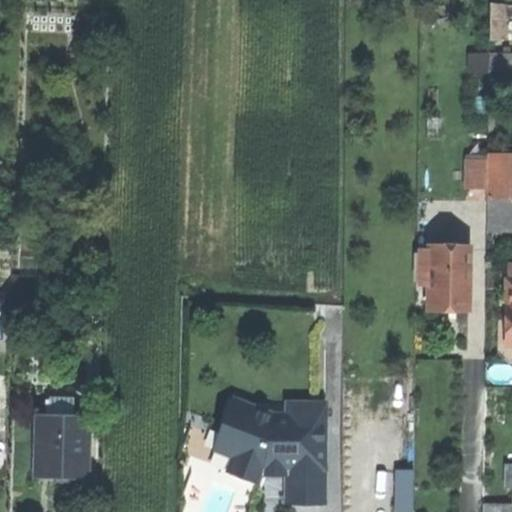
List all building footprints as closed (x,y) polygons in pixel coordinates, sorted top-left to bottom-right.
[(489,0),(489,35),(504,35),(504,0),(489,0)] [(511,49),(490,49),(489,77),(511,77),(511,49)] [(511,194),(511,163),(511,149),(491,149),(491,158),(491,183),(490,193),(511,194)] [(468,183),(491,183),(491,158),(468,157),(468,183)] [(511,193),(511,194),(490,193),(490,225),(511,225),(511,193)] [(458,305),(471,305),(472,244),(432,243),(432,246),(431,282),(431,304),(449,305),(450,300),(458,300),(458,305)] [(421,282),(431,282),(432,246),(421,246),(421,282)] [(56,252),(55,279),(74,279),(75,253),(56,252)] [(17,327),(33,328),(33,313),(17,313),(17,327)] [(10,398),(23,399),(24,378),(10,377),(10,398)] [(204,457),(230,467),(233,461),(212,453),(220,433),(234,397),(271,411),(287,411),(287,399),(256,399),(231,389),(204,457)] [(257,478),(261,464),(272,464),(286,464),(286,499),(323,499),(323,441),(311,441),(311,411),(287,411),(271,411),(234,397),(220,433),(240,441),(233,461),(230,467),(257,478)] [(287,399),(287,411),(311,411),(324,411),(324,399),(287,399)] [(323,441),(324,411),(311,411),(311,441),(323,441)] [(38,414),(37,453),(52,453),(51,471),(66,472),(86,472),(87,415),(38,414)] [(212,453),(233,461),(240,441),(220,433),(212,453)] [(37,471),(51,471),(52,453),(37,453),(37,471)] [(399,511),(419,511),(419,467),(399,467),(399,511)] [(490,511),(511,511),(511,499),(490,500),(490,511)]
